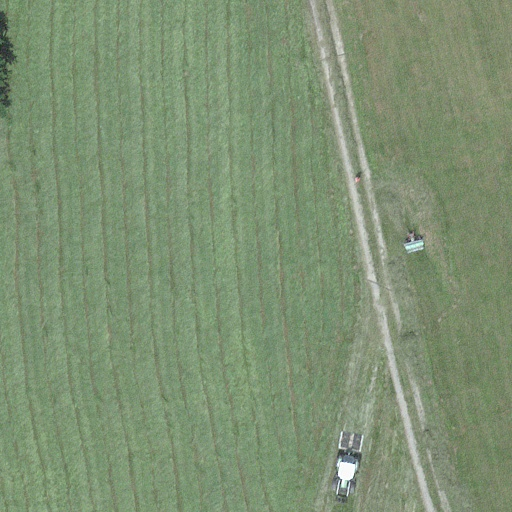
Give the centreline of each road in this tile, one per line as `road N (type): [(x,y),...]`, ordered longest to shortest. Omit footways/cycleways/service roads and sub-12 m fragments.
road 1 (track): [(321,0),(387,315),(441,511)]
road 2 (track): [(337,511),(387,315)]
